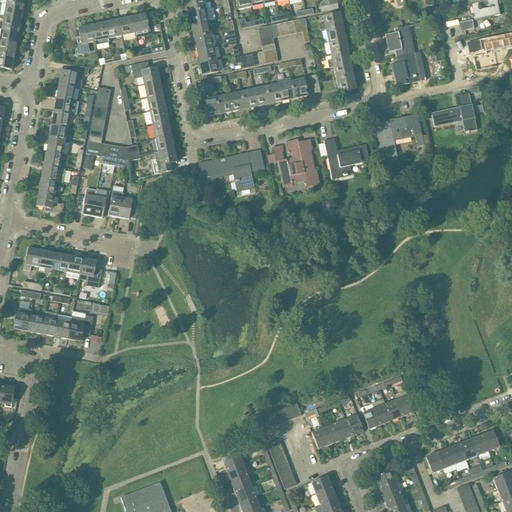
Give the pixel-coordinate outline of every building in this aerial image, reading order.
[(189,14),(206,10),(203,0),(188,0),(186,1),(189,14)] [(251,8),(249,0),(236,0),(238,11),(251,8)] [(328,0),(329,6),(330,11),(339,9),(338,4),(337,4),(336,0),(328,0)] [(497,0),(470,0),(475,20),(501,15),(497,0)] [(6,4),(4,17),(21,20),(24,8),(6,4)] [(208,23),(206,10),(189,14),(191,26),(208,23)] [(152,42),(150,30),(146,14),(131,18),(135,34),(136,39),(143,38),(144,43),(152,42)] [(320,32),(326,30),(343,27),(340,14),(323,18),(325,25),(319,26),(320,32)] [(21,20),(4,17),(1,29),(19,33),(21,20)] [(131,18),(118,20),(121,37),(135,34),(131,18)] [(118,20),(104,23),(108,39),(121,37),(118,20)] [(300,20),(294,21),(297,34),(302,33),(301,27),(300,20)] [(473,20),(459,23),(461,32),(475,29),(473,20)] [(297,34),(294,21),(288,23),(291,35),(297,34)] [(109,43),(108,39),(104,23),(91,26),(94,42),(95,46),(109,43)] [(191,26),(194,39),(211,35),(208,23),(191,26)] [(288,23),(282,24),(285,37),(291,35),(288,23)] [(285,37),(282,24),(276,25),(279,38),(285,37)] [(271,26),(272,33),(273,39),(279,38),(276,25),(271,26)] [(87,44),(94,42),(91,26),(78,29),(80,37),(72,38),(76,57),(89,54),(87,44)] [(258,29),(259,35),(272,33),(271,26),(258,29)] [(394,55),(395,58),(415,54),(410,26),(394,29),(395,34),(385,36),(389,53),(395,52),(396,55),(394,55)] [(326,30),(328,43),(346,39),(343,27),(326,30)] [(1,29),(0,36),(0,42),(16,45),(19,33),(1,29)] [(272,33),(259,35),(260,41),(273,39),(272,33)] [(214,47),(211,35),(194,39),(197,51),(214,47)] [(487,39),(468,43),(470,54),(473,53),(477,71),(493,68),(490,52),(511,46),(511,43),(511,36),(487,41),(487,39)] [(260,41),(262,47),(275,44),(273,39),(260,41)] [(328,43),(331,55),(349,52),(346,39),(328,43)] [(0,42),(0,55),(14,58),(16,45),(0,42)] [(262,47),(263,52),(263,53),(276,50),(275,44),(262,47)] [(197,51),(199,64),(216,60),(214,47),(197,51)] [(154,55),(153,48),(138,51),(140,58),(154,55)] [(277,56),(276,50),(263,53),(264,59),(277,56)] [(440,51),(433,52),(435,63),(442,62),(440,51)] [(263,52),(257,53),(260,66),(266,65),(264,59),(263,53),(263,52)] [(329,69),(334,68),(351,64),(349,52),(331,55),(332,60),(327,61),(329,69)] [(260,66),(257,53),(251,55),(254,67),(260,66)] [(421,53),(415,54),(395,58),(395,61),(397,60),(398,64),(392,65),(396,88),(427,81),(421,53)] [(0,68),(11,71),(14,58),(0,55),(0,68)] [(251,55),(245,56),(248,69),(254,67),(251,55)] [(240,57),(241,64),(242,70),(248,69),(245,56),(240,57)] [(264,59),(266,65),(278,62),(277,56),(264,59)] [(219,73),(216,60),(199,64),(202,76),(219,73)] [(142,79),(144,86),(160,82),(157,69),(149,71),(147,63),(129,67),(124,68),(125,74),(131,73),(132,81),(142,79)] [(334,68),(336,80),(354,76),(351,64),(334,68)] [(58,86),(74,89),(76,81),(85,83),(88,69),(70,66),(69,73),(60,72),(58,86)] [(357,90),(354,76),(336,80),(339,93),(357,90)] [(282,103),(295,100),(291,83),(290,79),(278,81),(278,85),(282,103)] [(304,80),(291,83),(295,100),(308,97),(304,80)] [(144,86),(147,99),(163,96),(160,82),(144,86)] [(278,85),(266,88),(269,105),(282,103),(278,85)] [(58,86),(55,99),(72,102),(74,89),(58,86)] [(266,88),(253,91),(257,108),(269,105),(266,88)] [(104,90),(98,89),(97,93),(96,101),(102,102),(104,90)] [(102,102),(108,103),(111,91),(104,90),(102,102)] [(253,91),(241,93),(244,111),(257,108),(253,91)] [(241,93),(228,96),(232,113),(244,111),(241,93)] [(460,108),(432,114),(434,128),(463,122),(465,134),(477,132),(470,95),(458,97),(460,108)] [(163,96),(147,99),(149,112),(166,109),(163,96)] [(228,96),(216,98),(219,116),(232,113),(228,96)] [(219,116),(216,98),(203,101),(207,118),(219,116)] [(55,99),(53,113),(69,116),(75,117),(78,103),(72,102),(55,99)] [(96,101),(94,106),(107,109),(108,103),(102,102),(96,101)] [(93,112),(106,115),(107,109),(94,106),(93,112)] [(149,112),(152,126),(168,123),(166,109),(149,112)] [(93,112),(92,118),(105,121),(106,115),(93,112)] [(69,116),(53,113),(50,126),(67,129),(69,116)] [(411,116),(412,118),(390,122),(390,121),(376,125),(384,164),(398,161),(394,142),(416,137),(418,147),(425,146),(418,115),(411,116)] [(91,124),(104,126),(105,121),(92,118),(91,124)] [(168,123),(152,126),(155,139),(171,136),(168,123)] [(50,126),(48,140),(64,143),(67,129),(50,126)] [(89,135),(88,142),(101,144),(102,138),(89,135)] [(155,139),(158,153),(174,150),(171,136),(155,139)] [(366,146),(337,152),(334,139),(324,142),(332,179),(350,176),(347,165),(369,160),(366,146)] [(64,143),(48,140),(45,154),(62,157),(64,143)] [(293,158),(285,160),(283,152),(284,152),(283,146),(272,148),(275,163),(277,162),(283,188),(293,186),(292,185),(306,182),(307,188),(320,186),(317,171),(316,171),(311,151),(313,151),(311,140),(299,143),(298,140),(285,143),(287,151),(291,150),(293,158)] [(104,158),(106,145),(101,144),(88,142),(86,154),(92,156),(104,158)] [(112,146),(106,145),(104,158),(110,159),(112,146)] [(118,148),(112,146),(110,159),(116,160),(118,148)] [(125,149),(124,149),(122,161),(128,162),(129,155),(139,153),(137,146),(125,149)] [(124,149),(118,148),(116,160),(122,161),(124,149)] [(177,163),(174,150),(158,153),(154,154),(155,161),(150,162),(153,176),(171,172),(169,164),(177,163)] [(202,180),(211,178),(212,181),(233,176),(237,193),(254,189),(251,174),(266,171),(261,151),(199,164),(202,180)] [(129,155),(128,162),(140,160),(139,153),(129,155)] [(45,154),(43,167),(59,170),(62,157),(45,154)] [(115,167),(116,160),(110,159),(104,158),(103,165),(115,167)] [(43,167),(40,181),(57,184),(63,185),(65,171),(59,170),(43,167)] [(40,181),(38,194),(54,197),(57,184),(40,181)] [(81,215),(90,217),(94,197),(95,191),(86,190),(85,198),(78,197),(75,212),(82,214),(81,215)] [(95,191),(94,197),(90,217),(102,219),(107,192),(96,190),(95,191)] [(108,217),(117,218),(122,194),(112,192),(108,217)] [(63,206),(53,204),(54,197),(38,194),(36,207),(44,209),(42,216),(60,220),(63,206)] [(129,219),(136,220),(138,204),(132,203),(132,201),(122,199),(123,194),(122,194),(117,218),(129,220),(129,219)] [(31,266),(39,268),(42,251),(26,248),(22,270),(30,272),(31,266)] [(55,254),(42,251),(39,268),(45,269),(44,273),(51,274),(52,270),(55,254)] [(69,256),(55,254),(52,270),(66,273),(69,256)] [(69,256),(66,273),(65,278),(79,280),(79,275),(82,259),(69,256)] [(79,275),(87,276),(85,282),(91,284),(91,287),(98,289),(102,270),(95,269),(96,261),(82,259),(79,275)] [(110,273),(108,284),(114,286),(116,274),(110,273)] [(35,290),(36,284),(23,281),(22,288),(35,290)] [(62,295),(63,289),(54,287),(53,294),(62,295)] [(71,290),(63,289),(62,295),(70,297),(71,290)] [(20,297),(33,299),(34,293),(21,291),(20,297)] [(12,329),(27,332),(30,316),(31,310),(16,307),(12,329)] [(58,315),(57,321),(54,337),(68,340),(71,323),(72,318),(58,315)] [(43,318),(30,316),(27,332),(40,335),(43,318)] [(81,342),(82,335),(90,336),(93,318),(85,316),(84,320),(79,319),(78,325),(71,323),(68,340),(81,342)] [(57,321),(43,318),(40,335),(54,337),(57,321)] [(391,386),(402,381),(401,377),(389,382),(391,386)] [(15,389),(3,386),(0,401),(0,403),(5,405),(5,407),(11,409),(15,389)] [(380,390),(378,386),(367,391),(368,394),(380,390)] [(368,394),(367,391),(356,395),(357,399),(368,394)] [(408,396),(397,400),(403,417),(415,412),(408,396)] [(340,405),(352,401),(350,397),(339,402),(340,405)] [(372,404),(374,409),(381,426),(392,421),(385,405),(383,400),(372,404)] [(385,405),(392,421),(403,417),(397,400),(385,405)] [(340,405),(339,402),(327,406),(329,410),(340,405)] [(292,406),(296,418),(302,416),(297,404),(292,406)] [(292,406),(286,408),(291,420),(296,418),(292,406)] [(329,410),(327,406),(316,410),(318,414),(329,410)] [(361,409),(369,430),(381,426),(374,409),(369,411),(367,406),(361,409)] [(285,423),(291,420),(286,408),(280,411),(285,423)] [(318,414),(316,410),(305,415),(306,419),(318,414)] [(279,425),(285,423),(280,411),(275,413),(279,425)] [(274,427),(279,425),(275,413),(269,415),(274,427)] [(268,429),(274,427),(269,415),(263,417),(268,429)] [(357,416),(346,420),(352,437),(364,432),(357,416)] [(262,431),(268,429),(263,417),(258,419),(262,431)] [(335,425),(341,441),(352,437),(346,420),(335,425)] [(335,425),(323,429),(330,445),(341,441),(335,425)] [(312,433),(318,450),(330,445),(323,429),(312,433)] [(493,431),(482,436),(488,452),(500,447),(493,431)] [(470,440),(477,456),(488,452),(482,436),(470,440)] [(270,450),(282,446),(279,440),(267,445),(270,450)] [(470,440),(459,444),(466,461),(477,456),(470,440)] [(264,456),(268,454),(264,443),(260,444),(264,456)] [(448,449),(454,465),(466,461),(459,444),(448,449)] [(270,450),(272,456),(284,452),(282,446),(270,450)] [(448,449),(437,453),(443,469),(454,465),(448,449)] [(222,459),(226,470),(243,464),(238,452),(222,459)] [(272,456),(274,462),(286,457),(284,452),(272,456)] [(432,474),(443,469),(437,453),(425,457),(432,474)] [(268,467),(272,466),(268,454),(264,456),(268,467)] [(274,462),(276,468),(288,463),(286,457),(274,462)] [(505,462),(494,467),(495,470),(507,466),(505,462)] [(276,468),(278,473),(290,469),(288,463),(276,468)] [(416,475),(411,463),(407,465),(412,476),(416,475)] [(226,470),(231,482),(247,475),(243,464),(226,470)] [(273,478),(277,477),(272,466),(268,467),(273,478)] [(494,467),(482,471),(484,475),(495,470),(494,467)] [(278,473),(280,479),(292,475),(290,469),(278,473)] [(374,477),(379,489),(396,483),(391,471),(374,477)] [(482,471),(471,475),(473,479),(484,475),(482,471)] [(493,479),(497,491),(511,484),(511,479),(509,472),(493,479)] [(231,482),(235,493),(251,486),(247,475),(231,482)] [(280,479),(283,485),(295,480),(292,475),(280,479)] [(412,476),(416,487),(420,486),(416,475),(412,476)] [(471,475),(460,480),(461,483),(473,479),(471,475)] [(277,490),(281,488),(277,477),(273,478),(277,490)] [(311,483),(315,494),(332,488),(327,477),(311,483)] [(296,485),(295,480),(283,485),(284,490),(296,485)] [(461,483),(460,480),(449,484),(450,488),(461,483)] [(121,498),(125,511),(170,511),(160,483),(121,498)] [(379,489),(383,500),(400,494),(396,483),(379,489)] [(450,488),(449,484),(437,488),(439,492),(450,488)] [(459,494),(471,490),(468,484),(456,488),(459,494)] [(511,484),(497,491),(501,502),(511,497),(511,484)] [(477,498),(481,497),(476,485),(472,486),(477,498)] [(235,493),(239,504),(256,498),(251,486),(235,493)] [(416,487),(420,499),(424,497),(420,486),(416,487)] [(281,501),(285,499),(281,488),(277,490),(281,501)] [(315,494),(319,506),(336,499),(332,488),(315,494)] [(459,494),(461,500),(473,495),(471,490),(459,494)] [(290,504),(294,503),(289,491),(286,493),(290,504)] [(383,500),(388,511),(404,505),(400,494),(383,500)] [(461,500),(463,505),(475,501),(473,495),(461,500)] [(420,499),(425,510),(429,508),(424,497),(420,499)] [(481,509),(485,508),(481,497),(477,498),(481,509)] [(511,497),(501,502),(505,511),(507,511),(511,510),(511,497)] [(239,504),(242,511),(251,511),(260,509),(256,498),(239,504)] [(281,501),(285,511),(286,511),(289,511),(285,499),(281,501)] [(319,506),(321,511),(336,511),(340,511),(336,499),(319,506)] [(463,505),(465,511),(477,507),(475,501),(463,505)]
